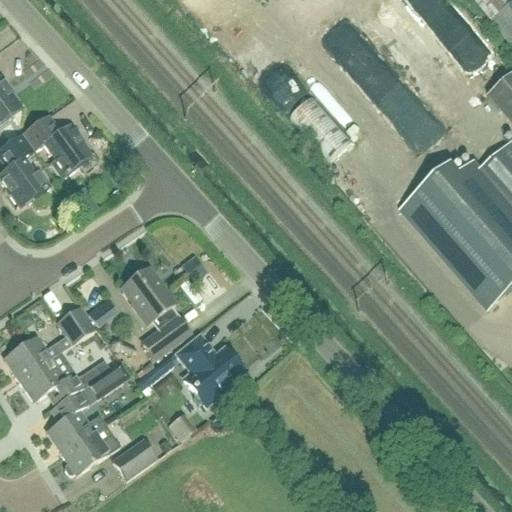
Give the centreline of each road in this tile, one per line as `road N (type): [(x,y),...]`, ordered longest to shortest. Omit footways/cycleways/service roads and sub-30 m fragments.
road 1 (unclassified): [(475,511),(178,190)]
road 2 (unclassified): [(178,190),(8,0)]
road 3 (residential): [(24,287),(178,190)]
